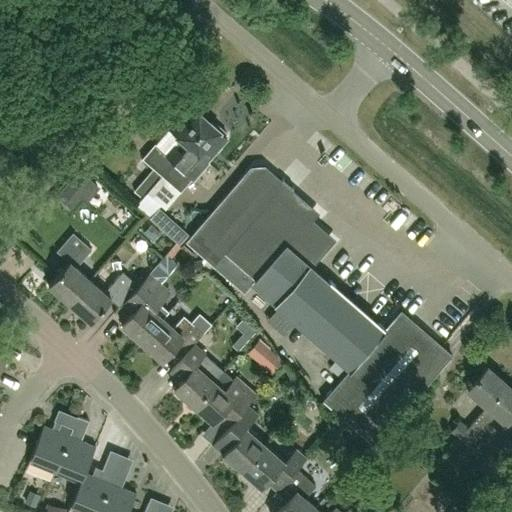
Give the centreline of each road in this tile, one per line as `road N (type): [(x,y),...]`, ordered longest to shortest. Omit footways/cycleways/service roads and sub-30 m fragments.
road 1 (residential): [(511,280),(325,118)]
road 2 (residential): [(67,351),(141,419),(214,511)]
road 3 (primary): [(385,47),(511,157)]
road 4 (residential): [(325,118),(207,9)]
